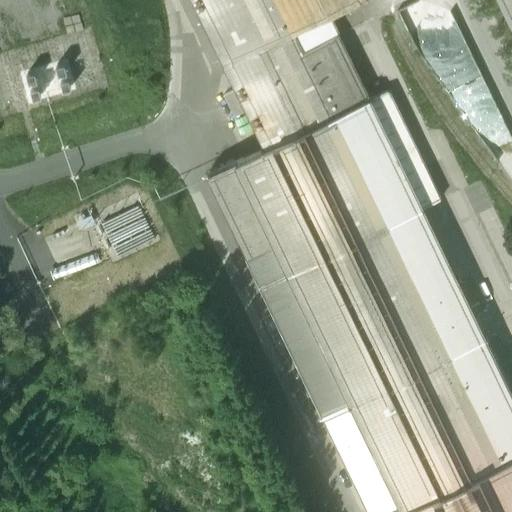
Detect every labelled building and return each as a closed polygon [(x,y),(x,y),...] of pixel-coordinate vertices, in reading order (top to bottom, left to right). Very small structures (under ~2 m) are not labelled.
[(293,29),(279,0),(192,0),(265,149),(369,99),(338,34),(304,51),(293,29)] [(279,0),(293,29),(356,0),(279,0)] [(425,0),(409,0),(399,6),(437,72),(462,58),(456,49),(455,50),(425,0)] [(511,0),(501,0),(511,22),(511,0)] [(388,89),(369,99),(265,149),(206,177),(367,511),(384,511),(511,450),(511,396),(511,394),(511,393),(511,387),(510,383),(507,385),(501,373),(504,371),(500,362),(496,363),(491,353),(494,351),(487,335),(477,314),(475,315),(457,277),(421,207),(441,197),(388,89)] [(511,511),(511,450),(384,511),(511,511)]
